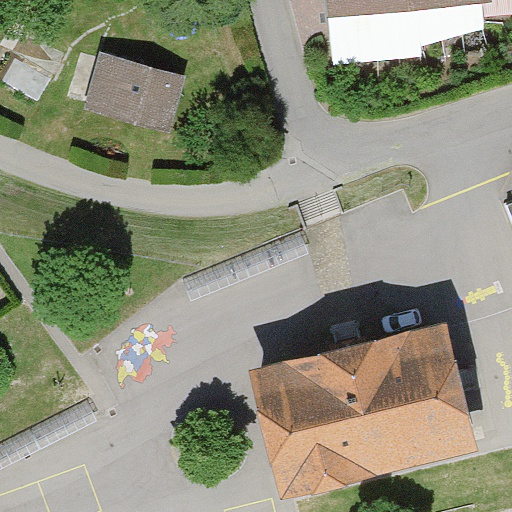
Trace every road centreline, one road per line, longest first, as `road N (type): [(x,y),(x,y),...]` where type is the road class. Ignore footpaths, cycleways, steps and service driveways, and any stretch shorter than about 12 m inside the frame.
road 1 (residential): [(0,151),(49,174),(171,202),(253,197),(323,173)]
road 2 (residential): [(323,173),(511,108)]
road 3 (residential): [(323,173),(272,0)]
